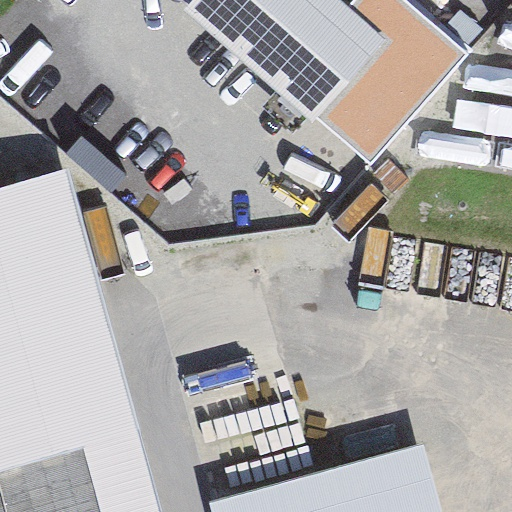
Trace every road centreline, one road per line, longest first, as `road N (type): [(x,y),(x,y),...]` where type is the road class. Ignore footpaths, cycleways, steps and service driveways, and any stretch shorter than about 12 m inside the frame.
road 1 (unknown): [(511,383),(471,366),(384,372),(170,459)]
road 2 (unknown): [(170,459),(87,165)]
